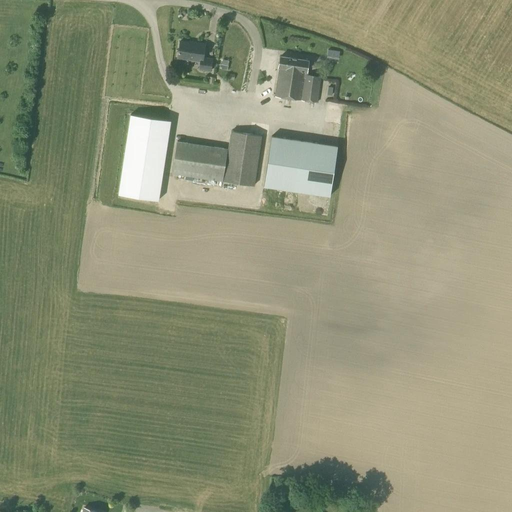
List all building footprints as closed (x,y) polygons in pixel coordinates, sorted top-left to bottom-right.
[(210,71),(212,60),(203,58),(206,46),(181,41),(178,58),(200,62),(199,69),(210,71)] [(317,103),(321,77),(307,75),(308,71),(306,71),(308,61),(280,56),(278,67),(279,68),(275,97),(317,103)] [(227,71),(229,61),(223,60),(222,61),(221,61),(219,68),(221,68),(221,70),(227,71)] [(270,87),(260,90),(262,95),(272,92),(270,87)] [(424,168),(431,109),(393,105),(386,164),(424,168)] [(158,201),(170,121),(130,115),(118,195),(158,201)] [(378,124),(348,124),(346,192),(376,193),(378,124)] [(254,186),(261,136),(230,130),(227,149),(177,142),(172,173),(223,181),(254,186)] [(271,137),(264,187),(329,197),(337,148),(271,137)]
